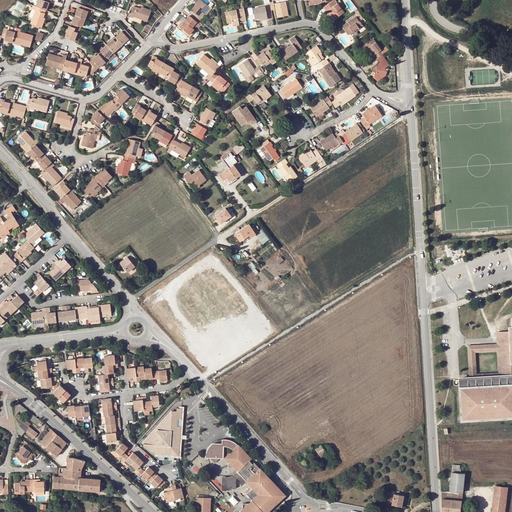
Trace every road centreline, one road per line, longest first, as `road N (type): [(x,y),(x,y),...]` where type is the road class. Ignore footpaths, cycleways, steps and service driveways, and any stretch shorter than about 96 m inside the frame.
road 1 (track): [(128,301),(410,115)]
road 2 (tertiary): [(169,311),(239,335),(271,336),(361,291),(391,286)]
road 3 (tertiary): [(424,303),(437,511)]
road 4 (tertiary): [(409,101),(422,277)]
road 5 (unclassified): [(307,500),(193,372)]
road 6 (residential): [(154,41),(173,47),(302,22)]
road 7 (secondary): [(133,496),(22,394)]
road 8 (track): [(404,21),(511,74)]
